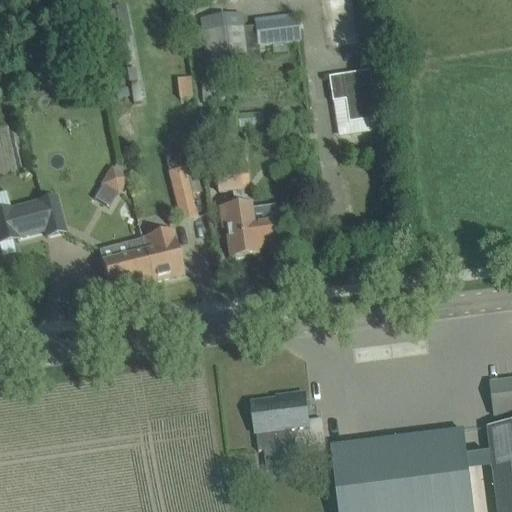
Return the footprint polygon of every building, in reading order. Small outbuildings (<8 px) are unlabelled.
[(121,42),(131,40),(125,9),(115,11),(121,42)] [(241,16),(199,21),(205,72),(247,67),(243,30),(241,16)] [(258,51),(300,45),(297,17),(254,23),(258,51)] [(127,67),(136,65),(132,45),(123,47),(127,67)] [(129,85),(138,83),(136,71),(127,73),(129,85)] [(345,103),(348,126),(376,122),(377,121),(370,74),(328,80),(332,105),(345,103)] [(202,106),(227,104),(225,79),(201,81),(202,106)] [(134,106),(141,104),(139,89),(132,90),(134,106)] [(239,130),(263,129),(263,116),(238,117),(239,130)] [(241,151),(213,155),(213,157),(216,175),(218,195),(232,193),(234,208),(217,210),(220,231),(226,230),(228,242),(231,261),(256,258),(255,252),(274,250),(271,230),(271,224),(252,227),(250,215),(244,171),(242,153),(241,151)] [(118,200),(130,181),(111,170),(99,188),(118,200)] [(186,178),(184,170),(168,175),(180,224),(195,221),(190,198),(200,195),(195,175),(186,178)] [(92,199),(75,202),(84,253),(101,250),(92,199)] [(45,234),(47,240),(64,235),(55,200),(38,205),(38,206),(11,213),(11,212),(0,214),(0,246),(19,241),(18,241),(45,234)] [(154,285),(183,278),(172,233),(143,241),(154,285)] [(110,296),(154,285),(143,241),(99,251),(110,296)] [(511,511),(511,383),(491,386),(495,419),(497,419),(499,430),(488,432),(498,511),(511,511)] [(308,424),(307,414),(305,397),(287,399),(287,403),(253,407),(256,437),(257,437),(260,454),(296,450),(298,461),(328,457),(323,422),(308,424)] [(339,511),(474,511),(465,435),(332,452),(339,511)]
